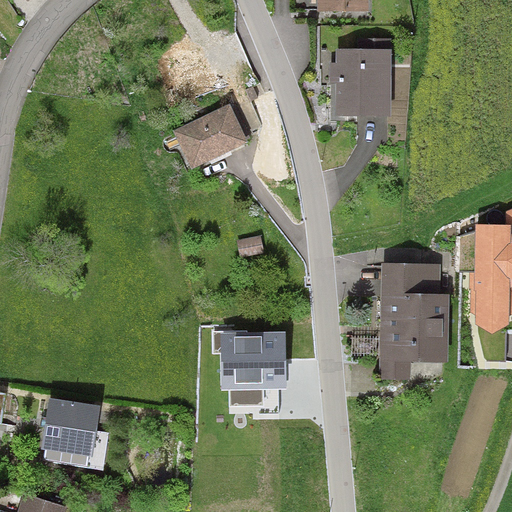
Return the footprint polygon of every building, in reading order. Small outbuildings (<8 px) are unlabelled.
[(369,0),(317,0),(317,14),(369,16),(369,0)] [(201,37),(160,49),(172,92),(213,81),(201,37)] [(390,53),(336,53),(335,119),(389,119),(390,53)] [(230,98),(172,127),(192,167),(251,134),(230,98)] [(508,225),(477,225),(476,273),(471,273),(471,310),(477,314),(477,323),(492,332),(508,323),(508,315),(511,312),(511,210),(508,212),(508,225)] [(259,234),(234,239),(238,258),(263,253),(259,234)] [(440,260),(377,259),(380,373),(409,375),(410,355),(448,356),(450,289),(439,289),(440,260)] [(284,333),(222,334),(223,387),(285,386),(284,333)] [(95,404),(48,397),(41,443),(89,450),(95,410),(95,404)] [(89,450),(41,443),(38,466),(103,475),(112,412),(95,410),(89,450)] [(76,511),(79,504),(22,484),(11,511),(76,511)]
